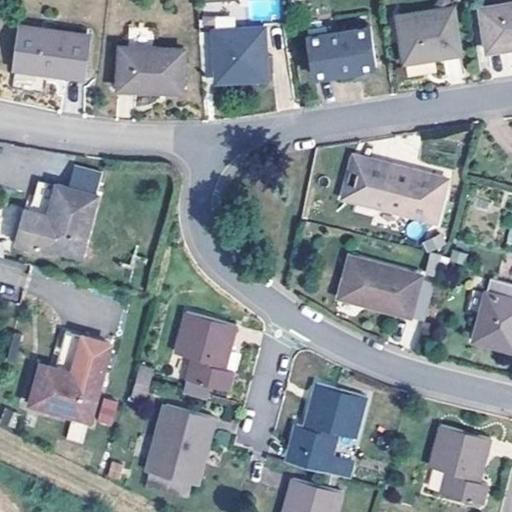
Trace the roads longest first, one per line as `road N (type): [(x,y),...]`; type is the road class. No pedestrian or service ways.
road 1 (residential): [(220,146),(258,131),(511,93)]
road 2 (residential): [(511,398),(366,356),(296,318)]
road 3 (residential): [(0,117),(220,146)]
road 4 (residential): [(296,318),(236,277),(203,233),(201,187),(220,146)]
road 5 (residential): [(252,445),(296,318)]
